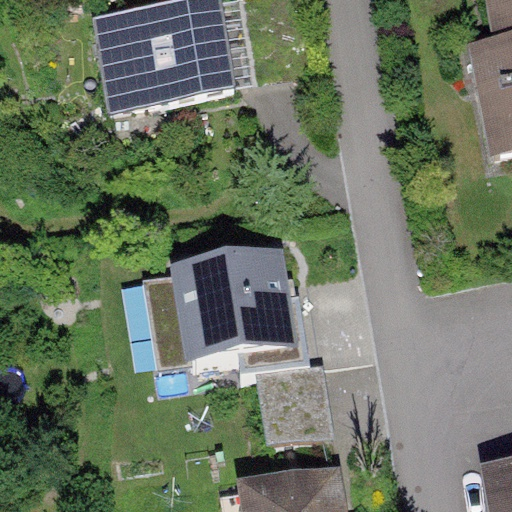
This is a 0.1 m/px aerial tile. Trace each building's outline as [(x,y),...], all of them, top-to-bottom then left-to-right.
[(222,0),(220,0),(88,24),(107,126),(241,102),(222,0)] [(492,49),(472,53),(496,167),(511,163),(511,0),(483,7),(492,49)] [(287,259),(177,277),(194,373),(245,364),(248,378),(306,368),(287,259)] [(354,511),(348,474),(241,491),(244,511),(354,511)] [(511,511),(511,474),(484,480),(489,511),(511,511)]
